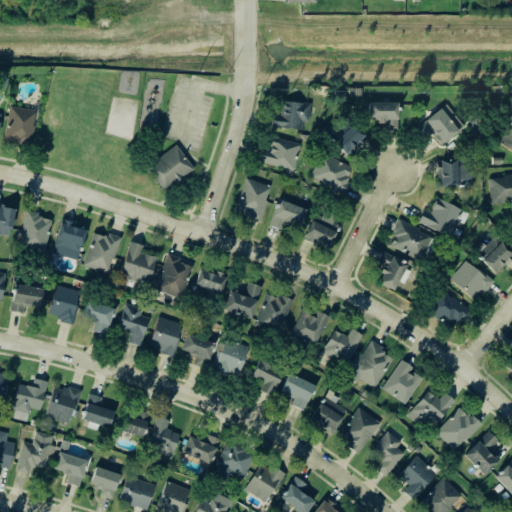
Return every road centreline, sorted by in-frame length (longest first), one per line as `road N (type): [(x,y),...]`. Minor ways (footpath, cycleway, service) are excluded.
road 1 (residential): [(0,172),(241,248),(333,286),(461,366),(511,415)]
road 2 (residential): [(0,340),(120,372),(269,430),(383,511)]
road 3 (residential): [(199,234),(242,102),(244,0)]
road 4 (residential): [(333,286),(396,167)]
